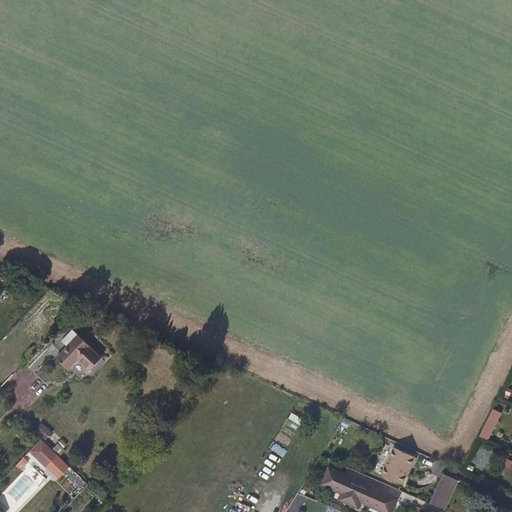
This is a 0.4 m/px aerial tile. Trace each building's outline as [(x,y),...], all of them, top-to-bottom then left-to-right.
[(0,300),(2,303),(9,296),(2,289),(8,283),(0,274),(0,300)] [(98,356),(81,339),(70,328),(62,337),(67,343),(55,357),(65,367),(75,358),(86,368),(98,356)] [(494,416),(498,409),(489,405),(486,412),(494,416)] [(484,436),(494,416),(486,412),(476,432),(484,436)] [(42,425),(36,432),(47,440),(53,433),(42,425)] [(35,462),(47,450),(47,449),(37,439),(25,453),(35,462)] [(396,483),(404,466),(407,467),(412,457),(388,446),(376,475),(396,483)] [(379,511),(387,511),(394,497),(367,485),(363,486),(361,490),(347,484),(349,479),(347,476),(324,466),(316,484),(337,493),(341,495),(339,501),(354,508),(359,498),(366,501),(364,505),(379,511)] [(440,509),(454,478),(439,472),(425,502),(440,509)] [(331,508),(332,503),(322,499),(320,503),(331,508)]
